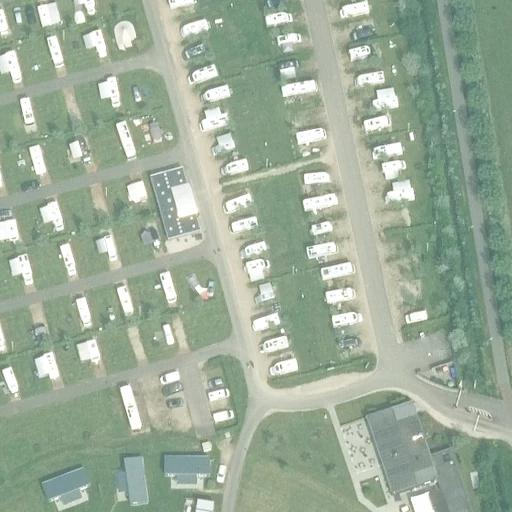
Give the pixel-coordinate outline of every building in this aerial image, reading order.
[(199,232),(181,171),(150,179),(168,241),(199,232)] [(412,405),(366,420),(391,497),(438,482),(441,490),(425,495),(430,511),(471,511),(451,451),(430,458),(412,405)] [(211,459),(164,459),(164,481),(211,481),(211,459)] [(142,461),(124,464),(131,509),(149,506),(142,461)] [(84,470),(41,486),(48,507),(91,492),(84,470)] [(213,511),(215,504),(197,501),(195,511),(213,511)]
